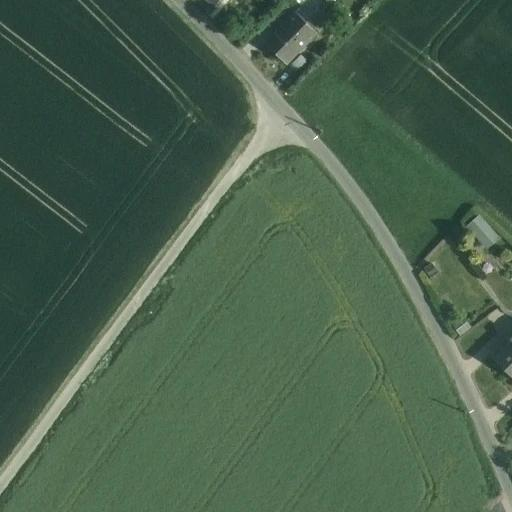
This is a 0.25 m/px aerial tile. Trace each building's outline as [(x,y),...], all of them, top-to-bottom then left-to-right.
[(305,0),(301,5),(296,12),(306,21),(323,4),(318,0),(305,0)] [(323,4),(306,21),(317,33),(337,12),(326,1),(323,4)] [(296,12),(265,43),(286,64),(317,33),(306,21),(296,12)] [(486,248),(500,235),(477,212),(464,225),(486,248)] [(511,337),(509,341),(508,340),(492,357),(511,376),(511,337)]
